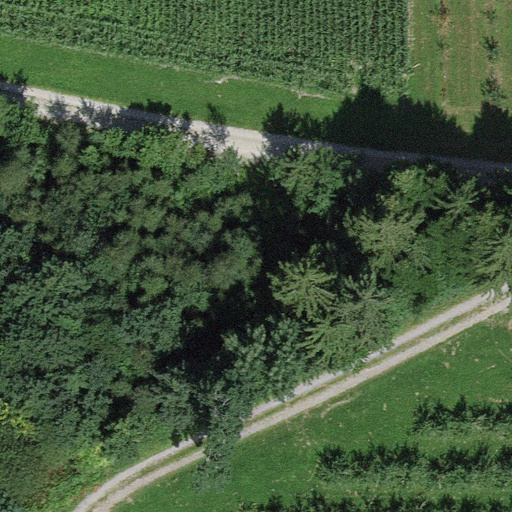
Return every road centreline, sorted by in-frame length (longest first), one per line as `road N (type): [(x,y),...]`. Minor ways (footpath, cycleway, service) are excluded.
road 1 (track): [(511,180),(0,99)]
road 2 (track): [(511,292),(441,334),(90,491),(75,511)]
